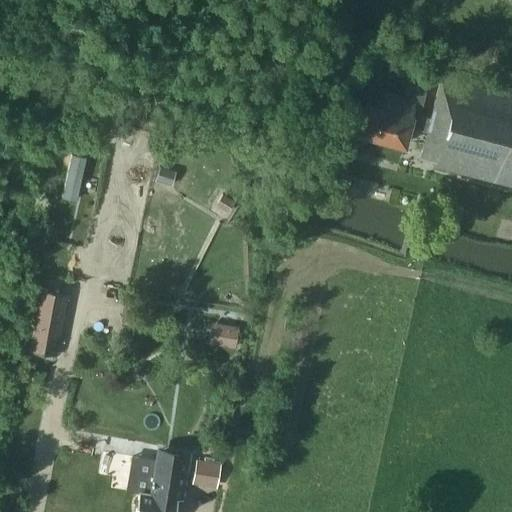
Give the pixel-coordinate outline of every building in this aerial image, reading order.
[(427,127),(419,157),(436,162),(435,165),(511,185),(511,88),(441,70),(429,116),(418,114),(425,89),(408,85),(405,97),(385,91),(380,108),(366,104),(359,131),(403,143),(408,122),(427,127)] [(171,184),(175,170),(159,166),(154,179),(171,184)] [(227,212),(234,201),(222,193),(215,205),(227,212)] [(39,289),(28,349),(56,354),(67,295),(39,289)] [(210,322),(209,344),(236,344),(236,322),(210,322)] [(140,365),(136,364),(132,365),(129,369),(129,374),(132,377),(136,379),(140,377),(143,374),(143,369),(140,365)] [(41,384),(44,372),(36,370),(33,382),(41,384)] [(138,490),(134,511),(172,511),(175,497),(181,498),(189,452),(157,446),(153,466),(152,466),(148,491),(138,490)] [(219,463),(195,459),(191,482),(215,486),(219,463)]
